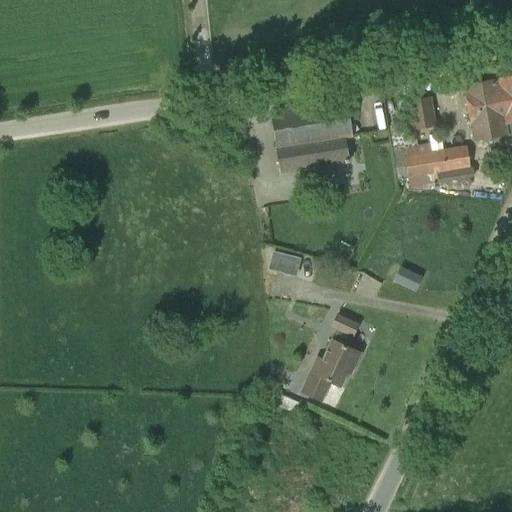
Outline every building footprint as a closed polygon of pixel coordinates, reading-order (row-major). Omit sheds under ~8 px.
[(506,134),(504,124),(511,122),(511,77),(511,78),(509,66),(487,70),(489,81),(462,86),(472,140),(506,134)] [(415,96),(419,126),(435,124),(431,94),(415,96)] [(348,163),(344,139),(351,138),(345,101),(270,113),(280,174),(348,163)] [(438,183),(471,177),(467,146),(431,152),(429,144),(392,151),(396,181),(407,180),(409,188),(436,186),(435,176),(437,175),(438,183)] [(504,166),(511,170),(511,155),(503,151),(504,166)] [(281,254),(276,272),(295,277),(300,258),(281,254)] [(394,280),(414,292),(421,278),(401,267),(394,280)] [(357,367),(363,355),(348,348),(354,337),(356,338),(362,326),(341,316),(335,328),(341,330),(335,342),(325,361),(320,358),(303,392),(323,402),(333,383),(342,388),(354,366),(357,367)]
